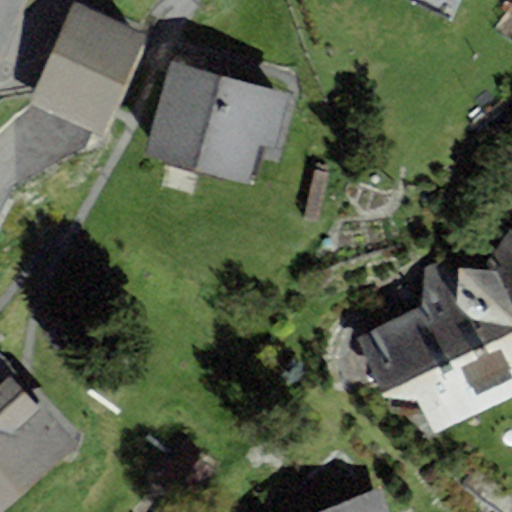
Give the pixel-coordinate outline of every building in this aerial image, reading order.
[(102,136),(147,36),(75,4),(30,104),(102,136)] [(251,186),(262,145),(283,151),(298,97),(171,62),(144,156),(251,186)] [(511,511),(511,228),(511,229),(482,263),(444,258),(427,268),(422,304),(358,340),(382,399),(418,401),(449,472),(493,508),(489,511),(511,511)] [(0,510),(76,447),(0,357),(0,510)] [(388,511),(381,491),(320,511),(388,511)]
